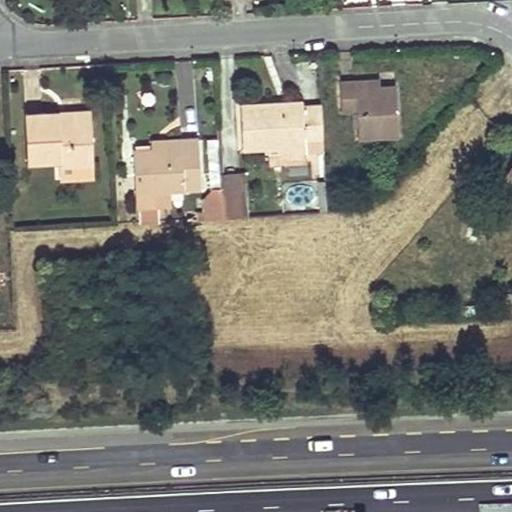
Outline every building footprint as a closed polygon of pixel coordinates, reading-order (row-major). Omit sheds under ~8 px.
[(355,82),(355,90),(376,88),(376,81),(355,82)] [(355,82),(347,82),(339,83),(341,112),(356,111),(358,139),(397,137),(394,87),(376,88),(355,90),(355,82)] [(280,148),(304,146),(304,153),(323,152),(323,139),(321,106),(302,107),(302,102),(240,106),(243,149),(261,148),(267,148),(280,148)] [(90,111),(57,113),(58,123),(90,121),(90,111)] [(59,166),(76,165),(93,164),(90,121),(58,123),(57,113),(25,115),(28,162),(59,160),(59,166)] [(135,194),(137,194),(140,194),(158,193),(199,191),(197,139),(150,141),(150,149),(133,150),(135,194)] [(280,148),(267,148),(268,166),(305,164),(304,153),(304,146),(280,148)] [(511,164),(503,180),(511,185),(511,164)] [(220,198),(222,219),(242,218),(239,175),(219,176),(220,190),(220,198)] [(204,199),(220,198),(220,190),(203,198),(204,199)] [(158,193),(140,194),(141,208),(159,208),(158,193)] [(222,219),(220,198),(204,199),(204,220),(222,219)]
